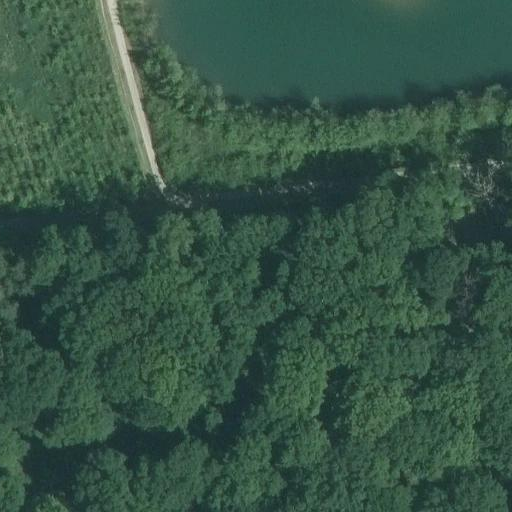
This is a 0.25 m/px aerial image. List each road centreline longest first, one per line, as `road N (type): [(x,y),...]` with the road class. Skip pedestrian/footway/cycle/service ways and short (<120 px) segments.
road 1 (unknown): [(511,174),(174,210),(152,192),(145,173),(99,0)]
road 2 (track): [(0,333),(95,511)]
